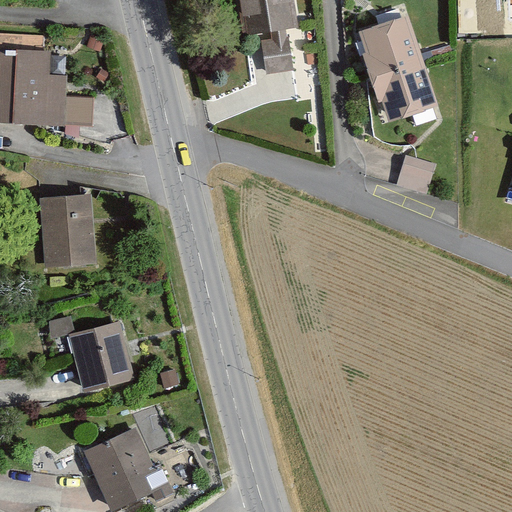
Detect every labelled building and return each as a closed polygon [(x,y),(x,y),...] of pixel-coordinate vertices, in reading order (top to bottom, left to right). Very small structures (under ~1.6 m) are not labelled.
[(293,0),(239,0),(245,39),(298,31),(293,0)] [(405,16),(361,31),(391,122),(435,108),(405,16)] [(0,46),(44,46),(44,31),(0,31),(0,46)] [(0,125),(60,129),(60,127),(89,129),(90,101),(61,100),(62,81),(43,80),(44,56),(0,53),(0,125)] [(443,157),(409,146),(397,178),(431,190),(443,157)] [(94,196),(40,198),(42,268),(97,266),(94,196)] [(69,312),(42,319),(46,336),(67,331),(80,388),(132,376),(118,318),(73,329),(69,312)] [(174,371),(161,375),(165,388),(178,384),(174,371)] [(132,426),(79,449),(107,510),(146,493),(138,473),(150,467),(132,426)]
